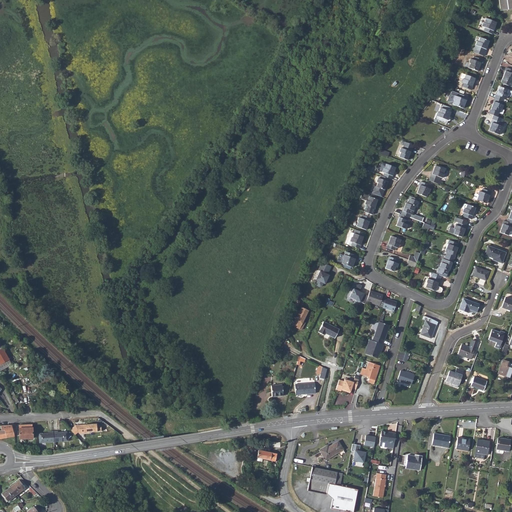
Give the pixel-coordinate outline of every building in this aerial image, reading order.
[(511,0),(498,0),(501,12),(511,10),(511,0)] [(484,25),(482,29),(484,30),(482,33),(492,36),(493,32),(492,32),(495,25),(487,22),(485,25),(484,25)] [(477,42),(473,54),(484,58),(487,50),(486,50),(488,42),(480,39),(478,43),(477,42)] [(470,60),(469,64),(471,65),(469,69),(477,73),(480,65),(481,65),(482,61),(473,58),(472,61),(470,60)] [(511,71),(506,69),(505,73),(503,81),(501,84),(511,88),(511,71)] [(463,80),(461,84),(463,85),(462,88),(471,91),(472,87),(471,87),(474,80),(466,77),(464,81),(463,80)] [(496,96),(494,99),(503,102),(504,99),(506,100),(507,97),(510,98),(511,93),(511,92),(499,88),(496,96)] [(451,105),(463,109),(466,102),(467,102),(468,98),(454,93),(450,103),(451,105)] [(490,111),(488,114),(494,116),(497,118),(500,110),(502,110),(503,106),(502,106),(503,102),(494,99),(493,102),(490,111)] [(439,113),(438,117),(440,118),(438,121),(447,125),(449,121),(448,120),(451,113),(442,110),(441,114),(439,113)] [(492,124),(489,132),(497,135),(499,131),(501,131),(502,127),(500,127),(502,124),(503,124),(504,120),(497,118),(494,116),(492,124)] [(414,146),(403,142),(402,145),(404,146),(403,149),(401,148),(399,152),(401,153),(399,157),(407,160),(410,152),(411,153),(414,146)] [(387,175),(386,178),(392,181),(395,181),(396,178),(395,178),(399,169),(387,165),(386,166),(383,171),(384,173),(386,174),(387,175)] [(432,174),(429,181),(439,185),(441,182),(439,181),(440,178),(442,179),(443,175),(442,174),(443,170),(436,166),(432,174)] [(386,178),(384,177),(383,180),(381,180),(379,184),(381,184),(379,188),(377,188),(375,193),(385,197),(387,192),(391,184),(392,181),(386,178)] [(421,182),(417,194),(425,197),(427,193),(429,193),(430,190),(428,189),(429,186),(421,182)] [(481,192),(479,191),(478,194),(476,194),(475,194),(474,198),(475,199),(477,200),(485,203),(489,195),(490,192),(482,189),(481,192)] [(374,195),(363,191),(360,199),(366,201),(364,205),(366,205),(364,212),(372,216),(375,208),(374,208),(377,200),(378,201),(380,197),(374,195)] [(402,211),(400,214),(408,217),(409,218),(410,215),(412,215),(413,211),(412,211),(414,206),(415,207),(418,200),(409,196),(406,203),(405,203),(402,211)] [(464,213),(462,217),(471,220),(472,216),(475,208),(467,205),(465,209),(464,208),(462,212),(464,213)] [(400,214),(399,214),(398,218),(399,218),(396,226),(406,230),(409,221),(407,221),(408,217),(400,214)] [(358,218),(357,222),(359,222),(357,227),(365,230),(368,222),(369,222),(370,219),(361,216),(360,219),(358,218)] [(447,232),(453,234),(461,237),(464,229),(466,226),(465,226),(466,222),(455,218),(453,221),(457,223),(456,226),(454,225),(453,228),(449,227),(447,232)] [(506,223),(503,222),(502,225),(499,234),(507,237),(509,232),(510,233),(511,229),(510,228),(511,225),(506,223)] [(364,233),(356,230),(354,234),(351,233),(347,244),(359,249),(360,245),(359,245),(364,233)] [(387,244),(386,247),(394,251),(396,246),(398,247),(399,243),(397,242),(399,239),(390,236),(388,244),(387,244)] [(446,253),(445,256),(453,259),(454,256),(457,247),(456,247),(457,243),(449,240),(448,244),(449,244),(447,248),(446,248),(444,252),(446,253)] [(486,246),(483,256),(492,259),(491,260),(501,263),(505,253),(486,246)] [(410,255),(408,259),(416,262),(419,253),(415,252),(413,257),(410,255)] [(338,262),(343,264),(344,264),(350,267),(351,267),(354,259),(355,259),(356,256),(348,253),(347,256),(342,254),(338,262)] [(388,260),(385,268),(393,271),(395,267),(397,267),(398,264),(396,263),(397,260),(389,256),(387,260),(388,260)] [(440,267),(438,272),(441,274),(441,272),(447,274),(448,270),(449,271),(451,262),(452,263),(453,259),(445,256),(443,259),(441,259),(440,262),(442,263),(440,267)] [(329,266),(320,261),(316,269),(318,270),(313,278),(315,279),(313,282),(314,284),(317,286),(319,286),(321,282),(323,283),(325,279),(326,279),(328,275),(325,274),(329,266)] [(474,267),(471,276),(485,281),(488,272),(474,267)] [(437,274),(432,273),(429,279),(428,279),(426,283),(428,283),(426,288),(434,291),(439,293),(440,292),(441,290),(441,288),(436,286),(437,283),(438,283),(441,276),(437,274)] [(365,293),(354,288),(349,296),(360,301),(365,293)] [(370,290),(367,301),(383,306),(386,297),(383,296),(383,295),(370,290)] [(383,306),(383,307),(394,311),(397,301),(386,297),(383,306)] [(511,299),(504,297),(501,307),(511,311),(511,310),(511,299)] [(463,298),(459,310),(468,313),(469,310),(476,312),(479,304),(463,298)] [(412,303),(410,311),(412,312),(417,314),(420,306),(412,303)] [(297,310),(294,316),(297,317),(296,318),(292,325),(302,330),(305,322),(303,321),(308,310),(301,307),(299,311),(297,310)] [(425,321),(420,335),(431,339),(436,325),(429,323),(431,319),(423,316),(422,320),(425,321)] [(323,321),(318,332),(324,335),(325,333),(335,338),(339,329),(323,321)] [(378,321),(371,340),(381,344),(383,340),(388,325),(378,321)] [(491,329),(488,339),(496,342),(494,347),(499,348),(505,332),(500,330),(500,332),(491,329)] [(462,342),(458,352),(471,357),(477,340),(472,338),(470,345),(462,342)] [(379,352),(382,344),(381,344),(371,340),(368,339),(363,353),(376,358),(378,352),(379,352)] [(0,349),(0,364),(8,360),(2,349),(0,349)] [(399,350),(396,358),(405,361),(408,353),(399,350)] [(8,360),(0,364),(0,371),(11,365),(8,360)] [(502,360),(498,373),(510,378),(511,373),(511,364),(507,362),(502,360)] [(360,373),(367,376),(370,377),(369,378),(374,380),(379,366),(368,362),(366,369),(362,367),(360,373)] [(450,369),(446,378),(458,383),(462,374),(450,369)] [(401,370),(398,380),(412,384),(415,374),(401,370)] [(475,374),(472,383),(484,388),(488,379),(475,374)] [(358,379),(354,378),(353,381),(349,379),(349,380),(344,378),(343,380),(339,379),(336,389),(340,390),(341,389),(341,388),(345,389),(344,390),(349,392),(351,388),(355,389),(358,379)] [(282,383),(270,384),(271,396),(283,395),(282,383)] [(315,383),(296,384),(296,394),(315,393),(315,383)] [(75,424),(70,429),(75,434),(77,431),(78,433),(89,431),(89,430),(101,429),(101,425),(96,422),(75,424)] [(32,439),(32,425),(19,426),(19,439),(20,439),(32,439)] [(11,426),(6,426),(0,427),(0,432),(0,431),(0,439),(7,438),(14,437),(12,430),(11,426)] [(53,441),(53,430),(48,431),(48,432),(38,432),(39,442),(53,441)] [(57,430),(53,430),(53,441),(68,440),(67,432),(66,431),(57,431),(57,430)] [(394,446),(394,441),(396,432),(381,430),(380,439),(379,444),(394,446)] [(434,432),(432,443),(449,446),(451,435),(434,432)] [(375,436),(366,434),(364,444),(374,446),(375,436)] [(457,437),(455,448),(468,450),(470,439),(457,437)] [(498,438),(496,449),(508,451),(510,440),(498,438)] [(477,439),(475,452),(484,454),(487,454),(490,441),(477,439)] [(328,445),(319,450),(325,460),(343,449),(338,441),(330,445),(330,446),(329,447),(328,445)] [(359,450),(360,444),(352,443),(351,450),(354,450),(352,460),(357,461),(357,460),(364,461),(365,451),(359,450)] [(247,446),(245,452),(253,454),(255,448),(247,446)] [(258,449),(256,457),(257,457),(256,460),(262,461),(262,458),(274,461),(276,453),(258,449)] [(407,455),(405,465),(414,466),(414,469),(419,470),(422,455),(415,454),(415,456),(407,455)] [(312,467),(307,489),(326,493),(332,499),(330,508),(348,511),(352,511),(357,490),(340,486),(342,473),(312,467)] [(378,472),(374,494),(383,496),(386,478),(386,473),(378,472)] [(19,481),(10,488),(16,496),(25,489),(19,481)] [(16,496),(10,488),(1,495),(7,503),(16,496)]
